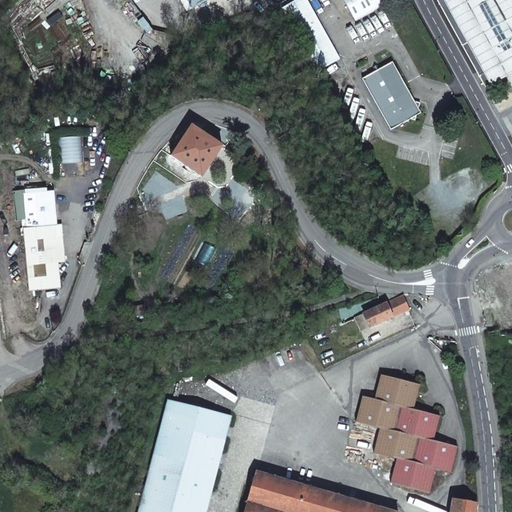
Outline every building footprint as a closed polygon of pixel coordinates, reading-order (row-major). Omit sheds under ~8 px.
[(296,0),(283,8),(317,71),(340,59),(307,0),(296,0)] [(344,0),(356,21),(393,0),(344,0)] [(511,0),(437,0),(486,86),(511,72),(511,0)] [(362,79),(391,130),(410,119),(415,120),(417,115),(418,108),(420,103),(414,101),(410,100),(407,94),(410,93),(393,62),(362,79)] [(202,177),(222,147),(192,127),(172,157),(202,177)] [(224,146),(228,139),(213,129),(208,135),(224,146)] [(60,288),(56,238),(59,237),(61,236),(61,235),(62,232),(61,224),(57,224),(54,191),(23,194),(25,220),(22,220),(29,291),(60,288)] [(386,304),(363,314),(368,322),(370,328),(409,310),(403,296),(386,304)] [(380,428),(374,453),(397,459),(390,483),(429,493),(436,469),(451,473),(457,447),(433,441),(440,417),(413,410),(419,385),(381,375),(375,400),(362,397),(356,422),(380,428)] [(204,511),(232,417),(169,400),(137,511),(204,511)] [(391,511),(256,473),(245,511),(391,511)] [(476,511),(477,504),(454,500),(451,511),(476,511)]
